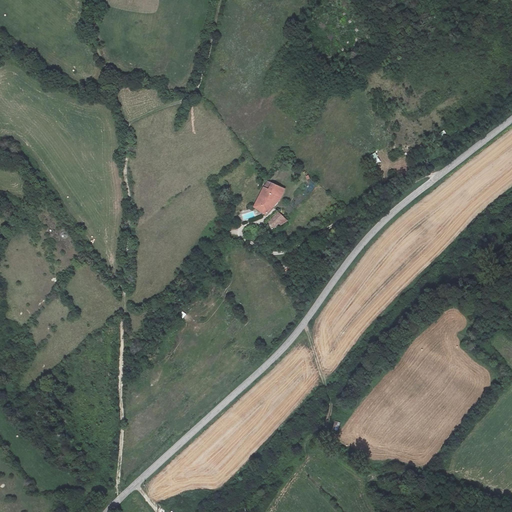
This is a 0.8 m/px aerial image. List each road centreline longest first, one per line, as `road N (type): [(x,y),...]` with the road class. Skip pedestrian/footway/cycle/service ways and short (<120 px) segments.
road 1 (tertiary): [(109,511),(287,345),(352,254),(511,117)]
road 2 (track): [(119,499),(128,124),(86,30),(97,0)]
